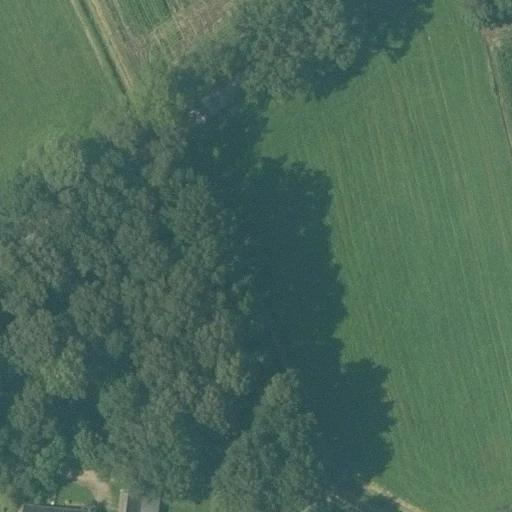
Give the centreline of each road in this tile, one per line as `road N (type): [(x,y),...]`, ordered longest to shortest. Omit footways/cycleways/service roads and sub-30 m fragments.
road 1 (track): [(362,511),(327,495),(0,472)]
road 2 (tertiary): [(167,141),(351,0)]
road 3 (tertiary): [(167,141),(0,267)]
